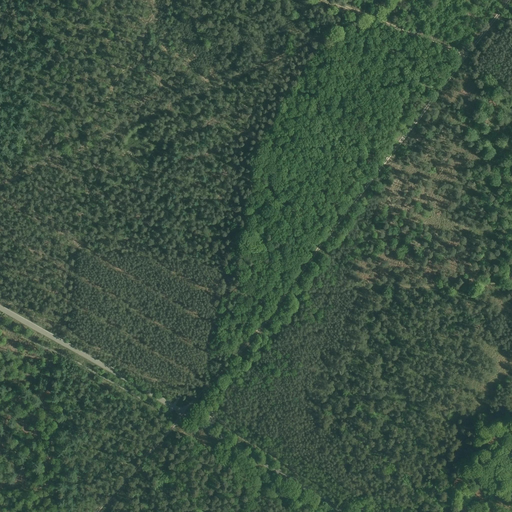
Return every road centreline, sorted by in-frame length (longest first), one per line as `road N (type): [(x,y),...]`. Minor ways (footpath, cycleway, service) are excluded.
road 1 (track): [(508,0),(260,325),(99,511)]
road 2 (tertiary): [(344,511),(0,307)]
road 3 (track): [(511,288),(286,292)]
road 4 (track): [(466,55),(328,0)]
